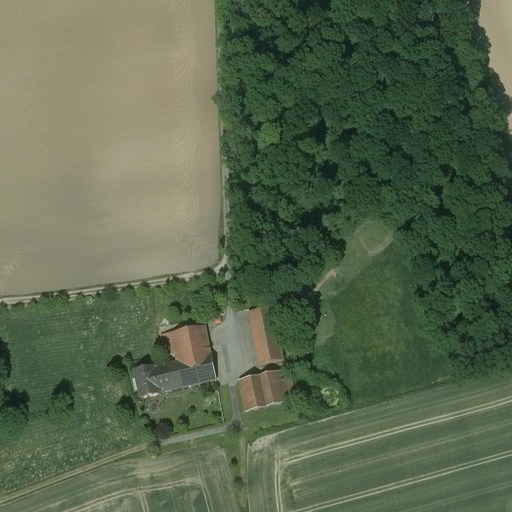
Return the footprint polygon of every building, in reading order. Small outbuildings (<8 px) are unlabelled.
[(303,296),(300,282),(277,287),(281,301),(289,299),(303,296)] [(283,362),(273,309),(249,313),(259,366),(283,362)] [(177,364),(167,366),(173,391),(217,382),(206,327),(161,336),(165,357),(175,355),(177,364)] [(173,391),(167,366),(154,369),(154,368),(134,372),(136,381),(134,382),(136,391),(139,391),(140,400),(160,396),(160,394),(173,391)] [(292,403),(285,372),(239,382),(246,414),(292,403)] [(335,390),(331,388),(327,388),(323,390),(320,393),(318,397),(318,402),(320,406),(323,409),(327,410),(332,410),(336,409),(339,406),(340,401),(340,397),(339,393),(335,390)]
